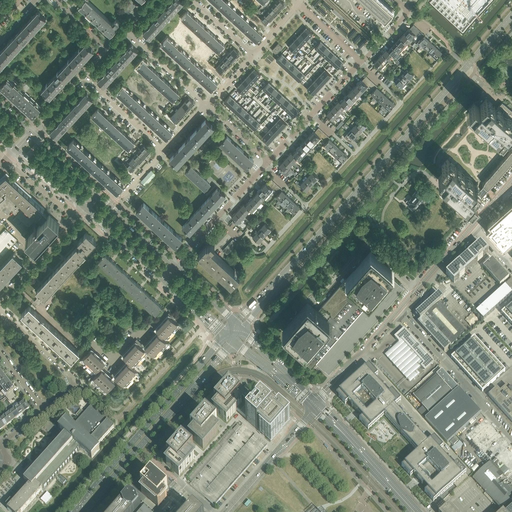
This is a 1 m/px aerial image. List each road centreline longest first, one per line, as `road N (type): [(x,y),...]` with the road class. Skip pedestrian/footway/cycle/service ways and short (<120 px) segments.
road 1 (tertiary): [(269,292),(511,15)]
road 2 (tertiary): [(226,335),(74,511)]
road 3 (tertiary): [(86,511),(234,342)]
road 4 (residential): [(311,114),(353,152),(375,130),(400,102),(359,63)]
road 5 (residential): [(218,219),(259,254),(291,222),(306,204),(265,166)]
road 6 (unclassified): [(511,438),(398,311)]
road 7 (residential): [(44,411),(77,384),(0,309)]
road 8 (unclassified): [(222,511),(313,409)]
road 9 (unclassified): [(318,404),(398,311)]
